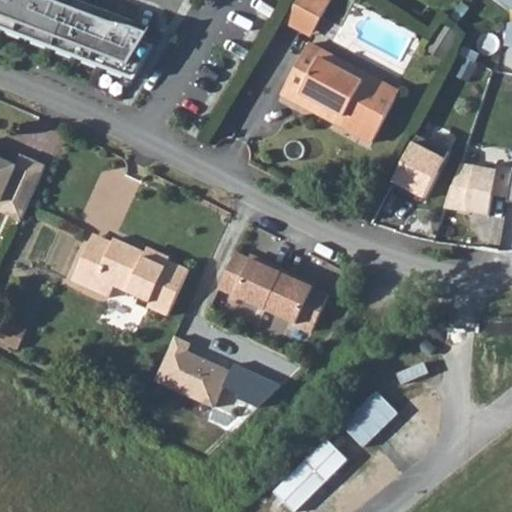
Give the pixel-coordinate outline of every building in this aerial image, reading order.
[(34,0),(0,0),(0,29),(135,81),(155,45),(145,41),(34,0)] [(76,0),(34,0),(145,41),(150,28),(76,0)] [(297,0),(285,23),(311,38),(324,13),(301,0),(297,0)] [(306,0),(329,12),(335,0),(306,0)] [(429,51),(442,60),(458,34),(445,25),(429,51)] [(286,87),(329,110),(325,119),(372,144),(399,92),(310,44),(286,87)] [(282,96),(325,119),(329,110),(286,87),(282,96)] [(415,134),(389,185),(404,193),(407,189),(423,197),(447,150),(415,134)] [(45,184),(54,165),(29,153),(24,163),(0,152),(0,196),(7,200),(4,207),(29,218),(31,213),(45,184)] [(495,170),(459,164),(444,208),(488,217),(491,196),(508,199),(511,177),(511,168),(496,165),(495,170)] [(92,238),(111,247),(113,242),(94,234),(92,238)] [(92,238),(73,281),(110,297),(115,286),(151,302),(149,306),(169,315),(190,270),(168,259),(165,266),(145,257),(147,253),(114,239),(113,242),(111,247),(92,238)] [(147,253),(145,257),(165,266),(168,259),(169,257),(149,248),(147,253)] [(268,266),(237,252),(221,288),(312,329),(328,293),(298,279),(299,275),(269,262),(268,266)] [(21,348),(30,328),(9,319),(1,339),(21,348)] [(193,341),(178,333),(158,377),(217,404),(233,368),(190,348),(193,341)] [(219,401),(230,413),(243,400),(232,389),(219,401)] [(376,391),(337,429),(359,450),(397,412),(376,391)] [(292,511),(348,461),(328,440),(272,492),(289,511),(292,511)]
